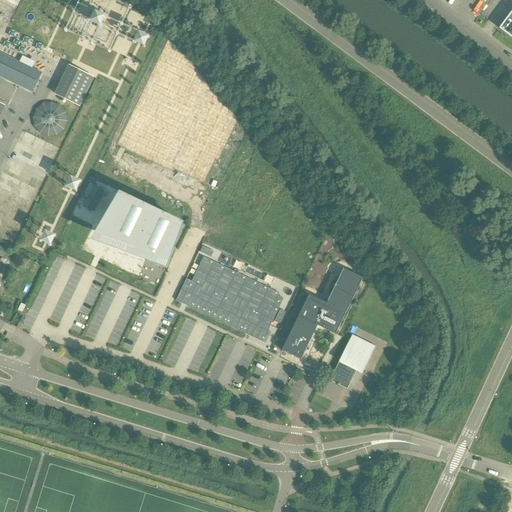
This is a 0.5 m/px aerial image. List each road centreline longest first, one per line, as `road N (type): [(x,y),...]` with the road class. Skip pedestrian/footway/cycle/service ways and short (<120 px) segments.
road 1 (unknown): [(229,0),(453,288),(465,316),(461,424),(420,511)]
road 2 (unclassified): [(0,386),(269,469),(306,469),(387,440)]
road 3 (unclassified): [(387,440),(295,450),(263,445),(0,361)]
road 4 (unclassified): [(387,440),(511,475)]
